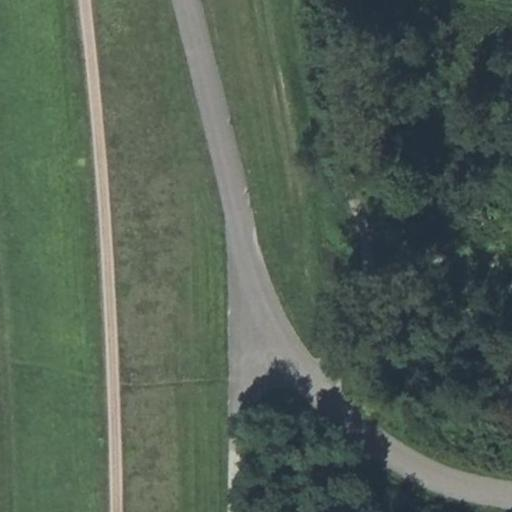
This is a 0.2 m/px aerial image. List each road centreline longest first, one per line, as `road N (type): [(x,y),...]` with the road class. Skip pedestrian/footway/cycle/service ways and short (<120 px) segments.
road 1 (unclassified): [(511,490),(417,466),(369,439),(263,332),(185,0)]
road 2 (track): [(87,0),(104,141),(119,511)]
road 3 (track): [(308,381),(351,341),(368,277),(364,209),(327,133),(310,0)]
road 4 (track): [(234,511),(242,371),(263,332)]
